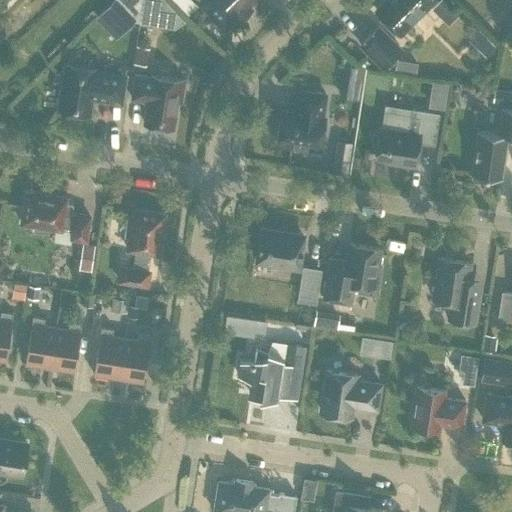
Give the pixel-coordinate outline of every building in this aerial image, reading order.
[(112,0),(104,9),(123,28),(134,17),(139,18),(141,0),(112,0)] [(141,0),(139,18),(139,20),(159,23),(162,0),(141,0)] [(236,13),(239,16),(249,7),(246,3),(249,0),(201,0),(200,1),(224,25),(236,13)] [(385,0),(376,9),(399,33),(431,0),(385,0)] [(402,47),(379,23),(357,43),(381,67),(402,47)] [(474,28),(464,36),(480,55),(490,47),(474,28)] [(107,61),(129,60),(128,42),(106,43),(107,61)] [(144,62),(147,45),(133,42),(129,60),(144,62)] [(100,96),(100,98),(120,101),(124,75),(104,71),(104,73),(95,71),(96,68),(66,63),(58,108),(88,113),(91,95),(100,96)] [(344,65),(343,95),(358,95),(360,65),(344,65)] [(143,121),(173,126),(177,100),(181,101),(185,79),(151,74),(150,76),(135,73),(131,97),(143,99),(146,103),(143,121)] [(296,112),(281,110),(276,141),(319,148),(324,117),(321,116),(325,92),(297,88),(295,106),(297,106),(296,112)] [(511,90),(494,88),(492,100),(511,103),(511,90)] [(432,96),(430,104),(444,106),(445,98),(432,96)] [(376,157),(414,164),(417,141),(435,144),(440,112),(384,103),(376,157)] [(507,135),(511,135),(511,107),(502,106),(498,132),(477,129),(470,173),(501,177),(507,135)] [(65,198),(25,192),(21,222),(34,224),(34,229),(46,231),(47,226),(61,228),(61,226),(73,228),(72,237),(85,239),(89,215),(75,213),(75,215),(71,214),(73,202),(65,201),(65,198)] [(158,253),(164,213),(133,209),(131,222),(127,221),(125,234),(129,235),(127,248),(135,250),(132,267),(120,266),(118,279),(146,284),(149,270),(145,269),(148,252),(158,253)] [(302,234),(262,228),(257,260),(298,266),(302,234)] [(380,247),(350,242),(347,257),(334,255),(326,299),(348,302),(350,290),(376,295),(381,270),(376,270),(380,247)] [(465,289),(469,261),(440,256),(433,297),(460,301),(458,318),(475,321),(480,291),(465,289)] [(299,298),(314,301),(319,269),(304,267),(299,298)] [(511,291),(501,290),(497,317),(511,319),(511,291)] [(134,304),(145,306),(147,295),(136,293),(134,304)] [(0,358),(5,359),(12,312),(0,310),(0,311),(0,358)] [(317,310),(314,321),(330,326),(334,315),(317,310)] [(49,366),(55,326),(43,324),(44,317),(32,315),(25,362),(49,366)] [(55,326),(49,366),(74,370),(81,322),(69,321),(68,328),(55,326)] [(118,377),(124,336),(112,335),(113,327),(101,326),(93,373),(118,377)] [(124,336),(118,377),(142,381),(149,333),(137,331),(136,338),(124,336)] [(384,339),(381,354),(389,356),(391,340),(384,339)] [(239,358),(237,372),(250,378),(248,390),(260,394),(259,400),(277,398),(277,394),(297,397),(305,345),(285,342),(283,358),(255,346),(254,357),(239,358)] [(511,355),(484,351),(480,376),(510,381),(511,367),(511,355)] [(462,354),(459,373),(464,373),(462,382),(474,383),(478,356),(462,354)] [(358,405),(376,408),(380,382),(356,379),(357,373),(327,369),(321,410),(350,414),(352,403),(359,404),(358,405)] [(410,424),(439,428),(440,422),(461,425),(465,399),(444,396),(445,389),(417,385),(410,424)] [(486,393),(482,419),(498,421),(498,419),(505,420),(502,438),(511,439),(511,395),(508,395),(508,396),(486,393)] [(0,470),(22,474),(27,442),(0,437),(0,470)] [(234,482),(218,479),(213,510),(225,511),(264,511),(265,509),(275,510),(275,511),(293,511),(296,494),(278,492),(278,493),(268,492),(269,487),(253,485),(253,481),(234,478),(234,482)] [(331,511),(385,511),(386,508),(363,505),(365,493),(335,489),(331,511)]
